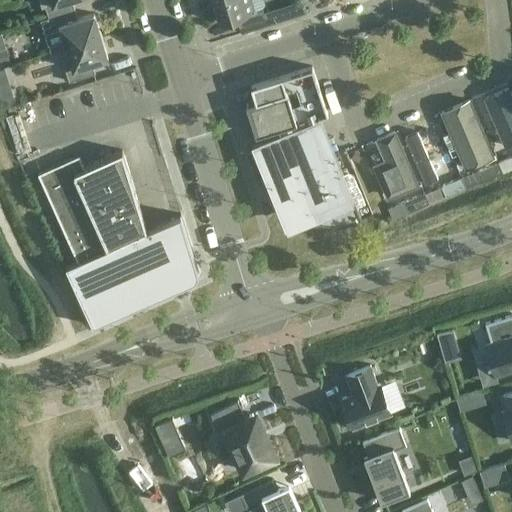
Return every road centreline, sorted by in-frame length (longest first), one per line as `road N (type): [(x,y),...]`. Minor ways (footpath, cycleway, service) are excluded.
road 1 (residential): [(494,0),(495,73),(359,131),(324,35)]
road 2 (unclassified): [(246,293),(178,83)]
road 3 (residential): [(340,511),(261,318)]
road 4 (residential): [(324,35),(178,83)]
road 5 (tertiary): [(369,277),(511,230)]
road 6 (tertiary): [(124,351),(261,318)]
road 7 (tertiary): [(246,293),(124,351)]
road 8 (tertiary): [(0,393),(124,351)]
road 9 (tertiary): [(369,277),(321,276),(246,293)]
